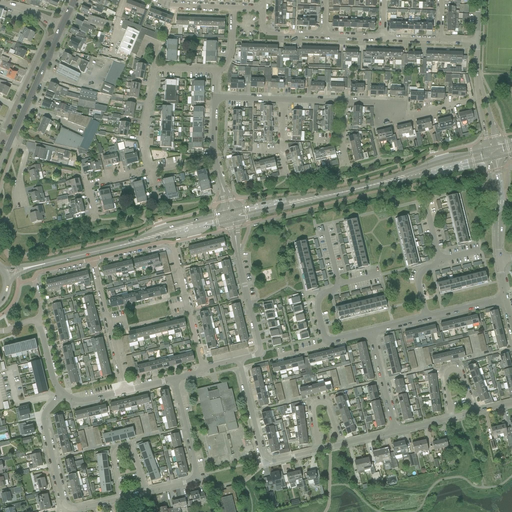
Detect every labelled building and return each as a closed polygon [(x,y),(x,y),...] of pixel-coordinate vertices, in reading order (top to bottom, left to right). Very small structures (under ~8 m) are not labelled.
[(103,0),(93,0),(93,2),(96,3),(95,7),(101,10),(103,7),(106,1),(103,0)] [(131,11),(134,3),(128,1),(125,8),(131,11)] [(137,13),(140,5),(134,3),(131,11),(137,13)] [(459,8),(459,5),(452,4),(451,4),(451,7),(447,7),(446,8),(446,10),(446,11),(447,11),(447,13),(455,14),(458,14),(459,14),(459,11),(455,11),(455,8),(459,8)] [(89,12),(92,13),(93,13),(94,11),(83,5),(82,7),(81,7),(80,10),(81,10),(80,12),(87,15),(89,12)] [(146,8),(140,5),(137,13),(143,15),(146,8)] [(101,10),(95,7),(94,11),(102,14),(108,16),(109,14),(106,12),(101,10)] [(153,19),(156,11),(150,9),(148,16),(153,19)] [(159,21),(162,14),(156,11),(153,19),(159,21)] [(165,23),(167,16),(162,14),(159,21),(165,23)] [(111,26),(112,22),(89,16),(87,22),(87,23),(90,24),(93,25),(98,27),(110,30),(111,26)] [(173,18),(167,16),(165,23),(170,25),(173,18)] [(95,28),(83,23),(84,21),(77,17),(74,23),(80,26),(81,27),(81,26),(87,29),(89,29),(94,31),(95,28)] [(130,55),(131,53),(132,50),(133,47),(134,45),(136,42),(137,39),(138,36),(139,33),(142,28),(141,27),(138,26),(133,24),(129,22),(125,21),(124,23),(122,24),(123,25),(121,29),(126,31),(118,50),(130,55)] [(78,32),(79,30),(72,27),(70,32),(76,35),(84,37),(85,35),(78,32)] [(35,35),(34,35),(35,34),(32,32),(31,32),(28,31),(25,37),(20,34),(17,41),(22,43),(24,39),(31,42),(33,38),(34,37),(35,36),(35,35)] [(80,43),(84,44),(85,42),(85,39),(76,36),(74,39),(72,38),(68,46),(69,46),(69,47),(71,48),(72,47),(77,50),(77,49),(79,50),(78,51),(80,52),(82,47),(79,46),(80,43)] [(26,52),(21,49),(23,46),(16,43),(13,51),(15,52),(14,55),(23,59),(26,52)] [(277,46),(271,46),(271,57),(277,57),(276,63),(276,69),(279,69),(280,57),(277,57),(277,46)] [(280,57),(279,69),(282,69),(283,59),(289,59),(289,47),(288,47),(288,48),(283,48),(283,57),(280,57)] [(289,59),(289,63),(292,63),(292,61),(298,61),(298,50),(295,50),(295,49),(290,48),(290,47),(289,47),(289,59)] [(4,50),(0,48),(0,60),(7,63),(9,59),(1,56),(4,50)] [(331,56),(331,59),(334,59),(334,56),(337,56),(337,60),(336,60),(336,69),(340,69),(340,53),(337,53),(338,48),(332,48),(331,56)] [(365,49),(365,52),(362,52),(362,60),(371,60),(372,50),(365,49)] [(351,61),(351,59),(351,50),(345,50),(345,54),(342,53),(342,59),(342,71),(345,71),(347,71),(347,65),(345,65),(345,62),(351,62),(351,61)] [(358,51),(351,50),(351,59),(357,59),(357,71),(360,72),(360,58),(360,54),(357,53),(358,51)] [(396,51),(395,61),(401,61),(401,65),(401,67),(404,67),(404,64),(405,54),(402,54),(402,51),(401,50),(399,50),(398,51),(396,51)] [(413,63),(414,53),(412,52),(411,52),(408,52),(408,55),(405,54),(404,64),(407,64),(407,63),(413,63)] [(61,61),(66,64),(70,66),(72,61),(76,63),(79,58),(75,57),(75,59),(71,57),(64,54),(61,61)] [(81,60),(78,66),(80,72),(84,74),(89,63),(81,60)] [(134,60),(132,70),(134,71),(137,71),(144,72),(146,65),(140,64),(141,62),(142,62),(134,60)] [(2,62),(0,65),(0,68),(9,73),(6,77),(13,80),(14,79),(15,80),(16,79),(16,78),(16,76),(15,76),(17,73),(12,71),(14,66),(2,62)] [(118,82),(119,78),(125,65),(113,62),(112,65),(119,68),(110,87),(104,84),(99,94),(104,95),(112,96),(112,95),(118,82)] [(59,64),(55,72),(75,81),(79,73),(59,64)] [(234,66),(231,65),(228,73),(227,84),(231,84),(231,89),(235,90),(235,89),(237,89),(237,80),(237,78),(231,77),(232,74),(231,74),(234,66)] [(287,87),(287,83),(288,69),(285,69),(284,77),(278,77),(277,80),(277,88),(284,89),(284,85),(287,85),(287,87)] [(297,89),(297,78),(291,78),(291,69),(288,69),(287,83),(291,83),(290,89),(297,89)] [(327,76),(327,83),(331,83),(331,92),(337,92),(337,82),(331,82),(331,70),(328,70),(327,76)] [(143,80),(144,72),(137,71),(134,71),(133,75),(132,75),(131,77),(127,77),(126,80),(138,82),(138,81),(137,81),(138,79),(143,80)] [(347,89),(347,79),(348,71),(347,71),(345,71),(344,78),(343,78),(343,82),(337,82),(337,92),(343,93),(344,89),(347,89)] [(357,93),(357,85),(357,82),(353,82),(353,84),(350,84),(351,82),(351,79),(351,71),(348,71),(347,79),(347,89),(347,88),(350,89),(350,93),(357,93)] [(6,82),(0,80),(0,93),(6,96),(10,89),(5,87),(6,82)] [(65,98),(66,97),(79,100),(77,106),(93,110),(97,93),(81,89),(79,96),(67,93),(61,91),(62,88),(50,83),(47,91),(55,94),(54,94),(59,96),(60,96),(65,98)] [(140,85),(134,84),(131,83),(131,84),(128,83),(127,87),(131,87),(130,90),(139,92),(140,85)] [(448,89),(448,94),(452,94),(452,96),(458,96),(458,86),(452,85),(451,83),(448,83),(448,89)] [(138,98),(139,92),(130,90),(130,93),(126,93),(126,96),(129,97),(138,99),(138,98)] [(417,101),(417,93),(417,91),(409,90),(408,94),(410,95),(410,100),(417,101)] [(59,97),(53,94),(47,92),(45,97),(52,100),(53,98),(58,100),(59,97)] [(176,97),(164,96),(164,101),(163,101),(167,101),(167,104),(163,104),(175,105),(175,104),(178,104),(178,97),(176,97)] [(205,98),(194,97),(191,97),(191,105),(193,105),(201,106),(201,103),(205,103),(205,98)] [(69,107),(60,103),(59,106),(53,104),(53,105),(51,105),(52,103),(44,100),(41,106),(50,110),(50,109),(53,110),(53,111),(57,111),(66,113),(74,115),(76,108),(69,107)] [(126,106),(126,110),(134,111),(135,104),(125,102),(124,105),(126,106)] [(172,112),(174,112),(175,105),(163,104),(163,106),(160,106),(160,107),(161,107),(161,109),(160,109),(159,112),(172,112)] [(263,109),(263,112),(272,112),(272,107),(268,107),(268,104),(260,104),(260,109),(263,109)] [(201,108),(201,106),(193,105),(191,105),(193,108),(193,113),(204,113),(204,108),(201,108)] [(133,118),(134,111),(126,110),(125,113),(123,113),(122,116),(133,118)] [(471,111),(464,112),(466,120),(468,120),(470,119),(470,120),(478,119),(476,110),(475,110),(477,115),(472,116),(471,111)] [(89,147),(101,120),(94,119),(83,117),(74,115),(66,113),(57,111),(56,117),(65,118),(68,119),(68,122),(86,129),(83,136),(61,128),(59,133),(57,137),(54,144),(54,145),(78,150),(81,151),(87,152),(89,147)] [(464,112),(458,114),(460,123),(461,126),(468,125),(467,124),(466,120),(464,112)] [(450,117),(443,119),(445,127),(449,126),(449,127),(452,127),(451,120),(450,117)] [(50,129),(53,122),(44,118),(41,125),(50,129)] [(438,125),(434,126),(436,134),(438,142),(441,141),(438,130),(442,129),(442,128),(445,127),(443,119),(437,121),(438,125)] [(429,120),(422,121),(424,129),(428,128),(428,131),(432,130),(429,120)] [(422,121),(416,123),(417,129),(418,133),(418,134),(419,133),(422,133),(421,130),(424,129),(422,121)] [(120,129),(128,130),(130,124),(119,122),(118,125),(121,126),(120,129)] [(415,133),(412,134),(410,124),(403,126),(405,134),(406,138),(409,137),(409,136),(413,135),(413,137),(416,136),(415,133)] [(47,136),(50,129),(41,125),(37,132),(47,136)] [(401,134),(405,134),(403,126),(396,127),(399,138),(402,137),(401,134)] [(128,130),(120,129),(118,129),(117,136),(127,138),(128,130)] [(391,129),(384,131),(385,139),(386,139),(385,138),(388,137),(389,140),(393,139),(391,129)] [(359,138),(358,135),(359,135),(359,132),(351,131),(353,136),(349,137),(350,143),(358,141),(358,138),(359,138)] [(385,139),(384,131),(377,132),(378,139),(376,139),(379,153),(380,156),(386,155),(385,152),(382,153),(380,143),(384,142),(384,141),(386,141),(386,139),(385,139)] [(301,138),(301,132),(292,132),(292,137),(292,141),(300,141),(301,138)] [(54,144),(57,137),(55,136),(53,139),(50,138),(48,141),(54,144)] [(359,141),(358,141),(350,143),(352,150),(360,148),(359,144),(360,144),(359,141)] [(244,148),(244,142),(242,142),(233,142),(233,147),(234,147),(234,152),(241,152),(241,148),(244,148)] [(116,151),(109,153),(110,155),(112,165),(119,163),(118,160),(121,159),(119,151),(119,150),(117,144),(117,143),(114,144),(116,151)] [(119,144),(117,144),(119,150),(119,151),(121,159),(125,158),(127,166),(129,165),(131,164),(131,165),(132,165),(131,164),(138,162),(136,154),(134,155),(133,149),(128,150),(128,149),(125,150),(125,149),(123,143),(119,144)] [(299,147),(298,143),(292,143),(293,148),(289,149),(290,154),(299,152),(298,147),(299,147)] [(54,153),(55,151),(55,148),(49,147),(41,145),(40,149),(36,148),(34,155),(33,158),(35,159),(36,159),(45,161),(48,151),(54,153)] [(361,147),(360,148),(352,150),(353,156),(362,154),(361,150),(362,150),(361,147)] [(70,152),(55,148),(55,151),(57,151),(57,149),(59,150),(58,154),(64,155),(63,159),(68,160),(70,152)] [(365,159),(364,155),(364,153),(362,154),(353,156),(355,162),(365,159)] [(231,159),(232,164),(240,162),(243,161),(242,156),(239,157),(239,154),(231,154),(232,158),(231,159)] [(102,166),(99,155),(96,155),(97,159),(94,160),(93,162),(91,163),(93,171),(93,172),(100,171),(99,167),(102,166)] [(110,155),(103,157),(104,161),(105,166),(112,165),(110,155)] [(81,161),(80,161),(84,175),(87,174),(89,174),(88,172),(93,171),(91,163),(90,158),(87,159),(87,160),(81,162),(81,161)] [(43,179),(39,164),(31,167),(32,172),(29,172),(31,178),(30,179),(31,182),(32,181),(32,182),(39,180),(43,179)] [(303,167),(294,169),(295,174),(298,174),(299,176),(307,174),(305,166),(303,167)] [(63,172),(71,174),(72,170),(61,168),(59,176),(62,177),(63,172)] [(249,181),(248,176),(247,176),(236,179),(237,184),(249,181)] [(163,186),(174,183),(176,183),(176,182),(175,182),(174,177),(161,181),(163,180),(163,182),(162,183),(163,186)] [(71,184),(72,188),(80,186),(79,179),(69,182),(69,185),(71,184)] [(129,181),(129,183),(130,184),(132,184),(133,189),(145,186),(144,184),(143,184),(142,182),(144,181),(137,183),(136,179),(129,181)] [(100,188),(101,188),(102,191),(97,192),(99,192),(100,194),(99,194),(99,197),(113,194),(111,189),(113,189),(112,185),(100,188)] [(212,190),(211,185),(200,187),(201,192),(202,192),(203,198),(211,196),(210,190),(212,190)] [(73,191),(68,193),(69,196),(75,194),(82,192),(80,186),(72,188),(73,191)] [(34,193),(30,194),(32,203),(36,202),(37,205),(45,203),(44,198),(43,194),(42,194),(41,187),(39,188),(33,189),(34,193)] [(177,187),(175,188),(163,191),(165,190),(166,192),(165,193),(163,193),(164,196),(165,195),(165,196),(178,193),(179,192),(177,187)] [(179,199),(178,193),(165,196),(166,198),(167,198),(167,200),(166,200),(166,201),(173,199),(175,198),(176,200),(179,199)] [(114,199),(113,194),(99,197),(100,200),(101,200),(102,202),(100,202),(114,199)] [(447,197),(446,198),(447,197),(449,203),(461,200),(460,196),(459,197),(459,195),(459,194),(447,197)] [(83,206),(81,199),(70,202),(72,209),(73,208),(76,207),(76,208),(83,206)] [(115,204),(114,199),(100,202),(102,202),(102,204),(101,204),(102,207),(115,204)] [(461,200),(449,203),(450,208),(461,205),(461,203),(461,200)] [(115,204),(102,207),(102,210),(103,210),(104,211),(102,212),(112,210),(112,212),(117,211),(115,204)] [(461,205),(450,208),(451,213),(463,210),(462,207),(461,205)] [(85,213),(83,206),(76,208),(76,207),(73,208),(74,215),(85,213)] [(29,215),(31,223),(42,221),(40,213),(43,212),(42,207),(32,209),(33,214),(29,215)] [(463,210),(451,213),(452,218),(464,215),(463,213),(464,213),(463,210)] [(464,215),(452,218),(454,223),(466,221),(465,217),(464,218),(464,215)] [(410,221),(409,216),(395,219),(396,221),(397,221),(398,224),(410,221)] [(357,219),(344,222),(345,228),(357,225),(356,221),(358,221),(357,219)] [(411,227),(410,221),(398,224),(399,228),(397,228),(398,230),(411,227)] [(466,221),(454,223),(455,229),(466,226),(466,224),(466,221)] [(357,225),(345,228),(346,233),(360,229),(359,228),(358,228),(357,225)] [(413,232),(411,227),(398,230),(398,231),(400,231),(401,235),(413,232)] [(360,229),(346,233),(347,238),(360,235),(359,231),(360,231),(360,229)] [(468,231),(456,234),(458,239),(469,236),(468,234),(469,234),(468,231)] [(414,237),(413,232),(401,235),(401,238),(400,239),(400,240),(414,237)] [(360,235),(347,238),(349,243),(362,240),(362,238),(360,239),(360,235)] [(459,244),(457,245),(458,245),(459,245),(471,242),(470,238),(469,236),(458,239),(459,244)] [(415,242),(414,237),(400,240),(401,242),(402,241),(403,245),(415,242)] [(220,239),(218,240),(220,249),(223,248),(223,249),(226,248),(224,239),(220,240),(220,239)] [(362,240),(349,243),(350,248),(362,245),(361,242),(363,241),(362,240)] [(296,245),(297,249),(306,246),(305,241),(306,241),(294,243),(295,245),(296,245)] [(206,243),(208,252),(214,251),(212,242),(208,243),(208,242),(206,243)] [(416,248),(415,242),(403,245),(404,249),(403,249),(403,251),(416,248)] [(203,254),(200,245),(196,245),(194,245),(196,254),(200,254),(203,254)] [(362,245),(350,248),(351,254),(365,250),(365,249),(363,249),(362,245)] [(418,253),(416,248),(403,251),(403,252),(405,252),(406,256),(418,253)] [(365,250),(351,254),(353,259),(365,256),(364,252),(365,252),(365,250)] [(419,258),(418,253),(406,256),(406,259),(405,260),(405,261),(419,258)] [(153,255),(151,256),(153,265),(156,264),(157,265),(159,264),(157,255),(153,256),(153,255)] [(365,256),(353,259),(354,264),(368,261),(367,259),(366,260),(365,256)] [(145,258),(142,258),(140,258),(142,268),(145,267),(145,268),(148,267),(145,258)] [(420,263),(419,258),(405,261),(406,263),(407,262),(408,266),(407,266),(407,267),(420,263)] [(229,260),(221,262),(223,269),(230,267),(230,266),(231,266),(230,263),(229,263),(229,260)] [(127,262),(125,262),(126,264),(127,271),(131,270),(131,271),(134,270),(131,261),(128,262),(127,262)] [(368,261),(354,264),(355,270),(369,266),(367,266),(366,263),(368,262),(368,261)] [(119,264),(116,265),(116,264),(114,265),(116,274),(119,273),(119,274),(122,273),(119,264)] [(116,274),(114,265),(111,265),(112,266),(108,267),(110,276),(113,275),(116,274)] [(110,276),(108,267),(104,268),(104,267),(102,268),(104,276),(107,276),(109,284),(112,284),(110,276)] [(189,270),(191,276),(202,274),(200,267),(189,270)] [(232,273),(230,267),(223,269),(220,269),(221,275),(224,275),(232,273)] [(93,282),(91,274),(88,275),(87,271),(85,272),(81,273),(84,282),(84,285),(90,283),(90,282),(93,282)] [(485,273),(479,274),(482,283),(485,282),(486,284),(488,283),(485,271),(484,271),(485,273)] [(84,282),(81,273),(78,274),(78,273),(75,274),(78,283),(81,282),(81,285),(84,285),(84,282)] [(191,276),(192,282),(200,280),(203,280),(202,274),(191,276)] [(72,285),(70,276),(66,277),(66,276),(64,277),(66,286),(69,285),(69,286),(72,285)] [(58,289),(60,288),(58,279),(54,280),(54,279),(52,280),(54,289),(57,288),(58,289)] [(204,279),(203,280),(200,280),(192,282),(194,288),(201,286),(205,286),(204,279)] [(51,289),(54,289),(52,280),(50,280),(50,281),(46,282),(49,291),(51,290),(51,289)] [(169,293),(168,290),(168,288),(167,285),(166,282),(161,283),(162,287),(159,288),(161,296),(167,294),(169,293)] [(445,293),(443,283),(438,284),(437,283),(440,295),(440,293),(443,292),(444,294),(445,293)] [(235,287),(235,285),(227,287),(228,293),(236,291),(236,290),(237,290),(236,287),(235,287)] [(155,297),(161,296),(159,288),(153,289),(155,297)] [(155,297),(153,289),(146,291),(148,299),(155,297)] [(136,302),(142,300),(140,292),(140,291),(138,291),(134,292),(134,294),(136,302)] [(148,299),(146,291),(140,292),(142,300),(148,299)] [(238,297),(236,291),(228,293),(230,299),(238,297)] [(196,300),(204,298),(207,298),(206,292),(203,292),(195,294),(196,300)] [(118,306),(116,298),(115,296),(115,293),(111,294),(112,299),(110,300),(112,308),(118,306)] [(122,297),(121,294),(117,295),(115,296),(116,298),(118,306),(124,305),(122,297)] [(130,303),(136,302),(134,294),(128,295),(130,303)] [(299,297),(298,294),(292,295),(293,299),(291,299),(292,305),(300,303),(301,303),(299,297)] [(84,297),(85,304),(93,302),(92,295),(84,297)] [(130,303),(128,295),(122,297),(124,305),(130,303)] [(384,297),(379,298),(382,310),(385,309),(387,308),(387,309),(384,297),(384,296),(383,296),(384,297)] [(206,305),(204,298),(196,300),(198,307),(206,305)] [(379,298),(373,300),(376,311),(378,310),(378,311),(382,310),(379,298)] [(274,305),(273,300),(263,302),(263,306),(264,312),(265,311),(274,309),(273,305),(274,305)] [(373,300),(368,301),(371,313),(374,312),(374,311),(376,311),(373,300)] [(368,301),(363,302),(366,314),(368,313),(368,314),(371,313),(368,301)] [(95,308),(93,302),(85,304),(87,310),(95,308)] [(363,302),(358,303),(361,315),(364,315),(364,314),(366,314),(363,302)] [(52,305),(54,311),(62,309),(60,303),(52,305)] [(292,305),(290,305),(291,310),(292,311),(294,310),(295,314),(302,312),(303,312),(301,306),(300,303),(292,305)] [(358,303),(352,305),(355,316),(357,316),(361,315),(358,303)] [(352,305),(347,306),(350,318),(353,317),(355,316),(352,305)] [(347,306),(342,307),(345,319),(347,318),(347,319),(350,318),(347,306)] [(336,307),(336,308),(339,321),(343,320),(343,319),(345,319),(342,307),(337,309),(336,307)] [(96,314),(95,308),(87,310),(88,316),(96,314)] [(200,313),(201,319),(209,318),(212,317),(210,308),(201,310),(202,313),(200,313)] [(498,312),(497,311),(493,311),(492,308),(484,310),(485,314),(489,313),(491,319),(499,317),(498,314),(499,313),(498,312)] [(63,315),(62,309),(54,311),(55,317),(63,315)] [(276,309),(274,309),(265,311),(265,314),(267,320),(275,318),(273,313),(277,312),(276,309)] [(328,314),(335,312),(334,310),(323,312),(325,319),(329,318),(328,314)] [(295,314),(293,314),(294,317),(295,316),(297,322),(299,322),(304,320),(305,320),(303,314),(303,315),(302,312),(295,314)] [(90,322),(98,320),(96,314),(88,316),(90,322)] [(65,322),(63,315),(55,317),(56,324),(65,322)] [(477,317),(477,316),(470,317),(472,325),(480,323),(479,317),(477,317)] [(500,323),(499,317),(491,319),(492,325),(500,323)] [(275,318),(267,320),(268,323),(267,323),(269,329),(277,327),(276,321),(275,321),(275,318)] [(184,319),(178,321),(180,329),(186,327),(184,319)] [(98,320),(90,322),(87,323),(88,329),(91,328),(99,326),(98,320)] [(305,323),(304,320),(299,322),(299,325),(297,325),(299,331),(298,331),(306,329),(307,329),(305,323)] [(180,329),(178,321),(172,322),(174,330),(175,334),(181,332),(180,329)] [(66,328),(65,322),(56,324),(58,330),(66,328)] [(174,330),(172,322),(166,323),(168,332),(174,330)] [(168,332),(166,323),(159,325),(161,333),(168,332)] [(448,331),(446,323),(440,324),(442,332),(448,331)] [(502,329),(500,323),(492,325),(494,331),(502,329)] [(101,333),(99,326),(91,328),(93,334),(94,334),(95,336),(99,335),(99,333),(101,333)] [(155,335),(153,326),(147,328),(149,336),(155,335)] [(280,326),(277,327),(269,329),(270,332),(269,332),(271,338),(279,336),(278,330),(281,330),(280,326)] [(435,326),(428,327),(430,335),(431,338),(433,345),(436,344),(437,344),(436,341),(434,339),(433,334),(436,333),(437,335),(440,335),(439,333),(439,330),(436,331),(435,326)] [(68,334),(66,328),(58,330),(59,336),(68,334)] [(141,329),(143,338),(144,340),(150,339),(149,336),(147,328),(141,329)] [(245,330),(245,328),(237,330),(234,331),(235,337),(238,336),(246,334),(246,332),(247,332),(246,330),(245,330)] [(204,331),(205,337),(213,336),(216,335),(215,329),(212,330),(204,331)] [(309,338),(308,332),(307,332),(306,329),(298,331),(296,332),(297,335),(299,334),(301,340),(309,338)] [(503,335),(502,329),(494,331),(495,337),(503,335)] [(418,338),(416,330),(410,331),(412,339),(413,342),(414,345),(414,346),(415,349),(421,347),(420,345),(420,344),(417,344),(416,338),(418,338)] [(127,336),(128,339),(128,342),(129,344),(138,342),(137,339),(135,331),(129,332),(129,336),(127,336)] [(412,339),(410,331),(404,333),(406,341),(412,339)] [(386,337),(384,338),(385,344),(393,342),(396,341),(394,332),(386,334),(386,337)] [(69,340),(68,334),(59,336),(61,342),(63,342),(63,344),(68,343),(67,340),(69,340)] [(248,340),(246,334),(238,336),(240,342),(248,340)] [(279,336),(271,338),(272,341),(271,341),(273,347),(281,345),(280,339),(282,338),(283,339),(288,338),(287,334),(282,335),(279,336)] [(505,341),(503,335),(495,337),(497,343),(505,341)] [(104,344),(102,338),(94,340),(94,338),(90,339),(92,347),(95,346),(104,344)] [(506,347),(505,341),(497,343),(498,349),(506,347)] [(216,348),(215,342),(207,343),(208,350),(216,348)] [(395,348),(393,342),(385,344),(387,350),(395,348)] [(63,347),(62,348),(64,354),(72,352),(71,349),(75,348),(73,343),(63,346),(63,347)] [(356,344),(358,351),(366,349),(365,343),(356,344)] [(105,350),(104,344),(95,346),(92,347),(94,353),(97,352),(105,350)] [(344,348),(338,349),(340,357),(341,363),(345,362),(344,356),(346,355),(344,348)] [(396,354),(395,348),(387,350),(388,356),(396,354)] [(367,355),(366,349),(358,351),(359,357),(367,355)] [(463,349),(456,351),(458,359),(465,357),(463,349)] [(107,356),(105,350),(97,352),(98,358),(107,356)] [(188,362),(186,354),(185,350),(179,352),(180,356),(182,364),(188,362)] [(334,358),(332,350),(326,352),(328,360),(328,363),(334,362),(334,358)] [(458,359),(456,351),(450,352),(452,360),(458,359)] [(73,358),(72,352),(64,354),(65,360),(73,358)] [(452,360),(450,352),(444,354),(446,362),(452,360)] [(192,353),(186,354),(188,362),(194,361),(192,353)] [(398,361),(396,354),(388,356),(390,363),(398,361)] [(446,362),(444,354),(438,355),(440,363),(446,362)] [(315,363),(314,355),(308,356),(308,358),(305,359),(308,368),(308,371),(312,370),(310,364),(315,363)] [(369,361),(367,355),(359,357),(361,363),(369,361)] [(440,363),(438,355),(432,356),(434,365),(440,363)] [(108,362),(107,356),(98,358),(100,364),(108,362)] [(182,364),(180,356),(174,357),(176,365),(182,364)] [(176,365),(174,357),(168,359),(170,367),(176,365)] [(75,364),(73,358),(65,360),(67,366),(75,364)] [(302,358),(296,359),(298,367),(299,371),(308,368),(305,359),(302,359),(302,358)] [(168,359),(162,360),(164,368),(170,367),(168,359)] [(164,368),(162,360),(155,362),(157,370),(164,368)] [(511,366),(509,360),(501,362),(499,362),(500,365),(502,364),(503,368),(511,366)] [(370,367),(369,361),(361,363),(362,369),(370,367)] [(399,367),(398,361),(390,363),(391,369),(399,367)] [(110,369),(108,362),(100,364),(101,370),(110,369)] [(145,373),(143,365),(137,366),(136,362),(133,363),(134,364),(134,366),(135,369),(136,372),(136,374),(139,374),(145,373)] [(157,370),(155,362),(149,363),(151,371),(157,370)] [(151,371),(149,363),(143,365),(145,373),(151,371)] [(251,370),(252,376),(260,374),(259,368),(265,367),(264,363),(254,366),(255,369),(251,370)] [(280,372),(278,363),(272,365),(273,373),(280,372)] [(76,370),(75,364),(67,366),(66,366),(66,367),(66,366),(67,370),(68,370),(68,372),(76,370)] [(468,367),(470,372),(477,370),(475,364),(468,367)] [(372,373),(370,367),(362,369),(364,375),(372,373)] [(401,373),(399,367),(391,369),(393,375),(401,373)] [(111,375),(110,369),(101,370),(101,371),(103,377),(111,375)] [(503,371),(505,377),(511,375),(511,371),(511,369),(503,371)] [(436,381),(435,374),(432,375),(432,370),(424,372),(424,376),(427,376),(428,382),(436,381)] [(480,376),(477,370),(470,372),(472,378),(480,376)] [(373,379),(372,373),(364,375),(365,381),(373,379)] [(262,380),(260,374),(252,376),(254,382),(262,380)] [(79,382),(78,376),(70,378),(71,384),(79,382)] [(482,382),(480,376),(472,378),(474,384),(482,382)] [(263,387),(262,380),(254,382),(255,389),(263,387)] [(485,380),(482,382),(474,384),(476,390),(482,388),(484,388),(484,387),(487,386),(485,380)] [(330,381),(324,383),(326,391),(332,389),(330,381)] [(205,388),(197,390),(208,436),(218,434),(216,427),(226,425),(228,432),(238,429),(234,412),(237,411),(235,404),(233,397),(234,397),(232,389),(228,390),(227,383),(219,384),(220,389),(206,393),(205,388)] [(326,391),(324,383),(318,384),(320,392),(326,391)] [(320,392),(318,384),(312,386),(313,394),(320,392)] [(405,392),(404,385),(396,387),(396,390),(395,391),(396,393),(397,394),(405,392)] [(313,394),(312,386),(305,387),(307,395),(313,394)] [(375,386),(367,388),(368,394),(376,392),(375,386)] [(265,393),(263,387),(255,389),(257,395),(265,393)] [(307,395),(305,387),(299,389),(301,397),(307,395)] [(486,393),(484,388),(482,388),(476,390),(478,396),(486,393)] [(160,392),(161,398),(169,396),(168,390),(160,392)] [(257,395),(258,401),(266,399),(269,398),(268,392),(265,393),(257,395)] [(338,398),(335,399),(337,405),(345,402),(348,401),(346,395),(344,396),(343,392),(337,393),(338,398)] [(378,398),(376,392),(368,394),(370,400),(378,398)] [(489,392),(486,393),(478,396),(481,402),(483,401),(485,405),(493,403),(489,392)] [(398,396),(399,402),(407,401),(406,394),(398,396)] [(147,395),(141,396),(143,404),(149,403),(147,395)] [(171,402),(169,396),(161,398),(163,404),(171,402)] [(131,407),(129,399),(123,401),(124,409),(131,407)] [(268,405),(266,399),(258,401),(260,407),(268,405)] [(379,401),(371,403),(372,409),(380,407),(379,401)] [(409,407),(407,401),(399,402),(401,409),(409,407)] [(118,410),(116,402),(110,404),(112,412),(118,410)] [(172,408),(171,402),(163,404),(164,410),(172,408)] [(303,407),(300,407),(299,402),(296,403),(290,404),(292,414),(295,414),(303,413),(303,407)] [(347,408),(345,402),(337,405),(339,411),(347,408)] [(107,413),(105,405),(99,406),(101,415),(107,413)] [(28,406),(15,409),(16,410),(17,413),(19,413),(21,421),(29,419),(28,416),(27,416),(27,415),(30,414),(28,406)] [(101,415),(99,406),(93,408),(95,416),(101,415)] [(410,413),(409,407),(401,409),(402,415),(410,413)] [(95,416),(93,408),(87,409),(89,418),(95,416)] [(173,411),(172,408),(164,410),(166,417),(174,415),(175,415),(174,411),(173,411)] [(350,411),(348,412),(347,408),(339,411),(341,417),(349,414),(350,413),(350,411)] [(89,418),(87,409),(81,411),(83,419),(89,418)] [(83,419),(81,411),(74,412),(76,420),(76,421),(83,419)] [(383,419),(382,413),(374,415),(375,421),(383,419)] [(413,419),(412,419),(410,413),(402,415),(404,421),(405,421),(405,424),(414,422),(413,419)] [(351,420),(349,414),(341,417),(343,422),(351,420)] [(54,417),(55,424),(63,422),(62,415),(54,417)] [(175,421),(174,415),(166,417),(167,423),(175,421)] [(272,424),(271,418),(263,420),(264,426),(272,424)] [(385,426),(383,419),(375,421),(377,427),(385,426)] [(353,426),(351,420),(343,422),(345,428),(353,426)] [(177,427),(175,421),(167,423),(169,429),(177,427)] [(65,428),(63,422),(55,424),(57,430),(65,428)] [(34,433),(33,425),(26,427),(25,423),(18,425),(19,429),(23,428),(25,435),(34,433)] [(505,425),(498,427),(500,438),(504,437),(506,436),(510,451),(511,450),(511,442),(510,436),(510,435),(509,433),(507,433),(506,431),(505,425)] [(266,432),(266,435),(275,433),(274,432),(273,427),(273,426),(265,428),(265,429),(264,429),(265,432),(266,432)] [(355,432),(353,426),(345,428),(348,434),(355,432)] [(498,427),(491,429),(493,438),(497,437),(497,439),(501,439),(500,438),(498,427)] [(65,428),(57,430),(58,436),(66,434),(70,433),(69,430),(66,431),(65,428)] [(127,429),(126,428),(123,428),(123,430),(112,432),(112,431),(108,432),(108,433),(103,435),(103,436),(105,444),(111,443),(112,445),(115,444),(114,442),(126,439),(127,441),(129,440),(129,438),(135,437),(133,429),(132,428),(127,429)] [(276,439),(275,433),(266,435),(268,441),(276,439)] [(58,436),(60,442),(68,440),(66,434),(58,436)] [(178,434),(170,435),(172,442),(180,440),(178,434)] [(268,441),(269,447),(278,445),(276,439),(268,441)] [(446,439),(439,441),(441,448),(444,448),(444,450),(448,449),(446,439)] [(181,446),(180,440),(172,442),(173,448),(181,446)] [(426,440),(419,442),(421,451),(425,450),(425,451),(428,451),(426,440)] [(404,441),(398,443),(401,455),(408,453),(407,446),(406,446),(404,441)] [(441,448),(439,441),(432,443),(435,452),(438,452),(438,449),(441,448)] [(36,442),(24,445),(26,454),(38,451),(36,442)] [(142,442),(136,445),(137,448),(139,447),(143,459),(141,460),(142,462),(144,462),(146,467),(148,473),(146,474),(147,477),(149,476),(151,482),(160,479),(160,478),(158,474),(160,473),(159,471),(158,469),(157,469),(155,464),(153,459),(155,458),(153,455),(152,455),(148,445),(149,444),(149,442),(143,444),(142,442)] [(395,456),(397,456),(401,455),(398,443),(398,442),(394,443),(394,444),(393,444),(394,449),(393,449),(395,456),(392,457),(394,468),(398,467),(395,456)] [(421,451),(419,442),(412,444),(415,454),(418,453),(418,452),(421,451)] [(279,451),(280,455),(289,452),(287,443),(283,443),(285,450),(279,451)] [(271,453),(279,451),(278,445),(269,447),(271,453)] [(72,446),(69,446),(61,448),(63,454),(73,452),(72,446)] [(182,448),(174,450),(175,456),(183,455),(183,452),(184,452),(183,449),(182,449),(182,448)] [(391,469),(394,468),(392,457),(389,458),(387,450),(380,451),(382,461),(383,465),(390,463),(391,469)] [(108,451),(101,452),(101,454),(95,455),(95,457),(97,457),(98,468),(97,468),(97,472),(99,472),(100,483),(99,483),(99,487),(101,487),(101,493),(111,491),(110,485),(112,485),(112,482),(110,483),(108,470),(110,470),(110,467),(108,468),(106,456),(109,455),(108,451)] [(382,461),(380,451),(373,453),(376,463),(382,461)] [(32,458),(32,462),(41,460),(39,454),(32,455),(32,454),(26,456),(27,459),(32,458)] [(185,461),(183,455),(175,456),(177,463),(185,461)] [(368,458),(362,460),(364,470),(370,468),(371,468),(370,465),(368,458)] [(72,459),(64,461),(66,467),(74,465),(80,464),(81,463),(80,461),(73,462),(72,459)] [(42,466),(41,460),(32,462),(33,465),(29,466),(30,469),(35,468),(35,467),(42,466)] [(364,470),(362,460),(355,462),(356,469),(357,471),(364,470)] [(186,467),(185,461),(177,463),(178,469),(186,467)] [(75,471),(75,468),(81,466),(80,466),(80,464),(74,465),(66,467),(67,473),(75,471)] [(187,469),(186,467),(178,469),(175,469),(177,479),(182,478),(181,475),(188,473),(187,473),(188,472),(188,469),(187,469)] [(271,477),(267,478),(269,486),(274,484),(275,485),(280,484),(281,483),(281,480),(284,480),(284,476),(283,476),(282,476),(281,472),(279,473),(278,472),(277,471),(275,471),(274,472),(275,473),(270,474),(271,477)] [(300,471),(293,472),(295,483),(296,485),(302,483),(303,487),(307,486),(305,480),(302,481),(300,471)] [(322,485),(320,478),(317,478),(315,471),(306,473),(308,481),(313,480),(314,483),(315,486),(319,485),(322,485)] [(293,472),(286,474),(287,476),(288,482),(289,484),(295,483),(293,472)] [(0,487),(9,485),(7,480),(9,480),(7,473),(0,475),(1,478),(0,478),(0,487)] [(37,475),(33,476),(34,481),(37,480),(37,482),(39,490),(41,489),(44,489),(45,489),(45,488),(47,488),(44,478),(41,479),(40,474),(37,475)] [(68,476),(69,482),(77,480),(76,474),(68,476)] [(387,476),(389,484),(397,481),(395,474),(387,476)] [(79,486),(77,480),(69,482),(71,488),(79,486)] [(82,485),(79,486),(71,488),(72,494),(80,492),(84,491),(82,485)] [(7,493),(1,494),(3,503),(9,502),(11,501),(10,495),(15,494),(15,493),(22,492),(20,486),(14,488),(8,489),(6,490),(7,493)] [(239,511),(238,506),(235,490),(233,491),(232,486),(226,488),(226,490),(219,492),(221,499),(220,499),(222,511),(235,511),(239,511)] [(193,501),(189,502),(190,507),(194,506),(194,503),(206,500),(204,493),(199,494),(198,491),(197,491),(194,491),(193,492),(194,492),(190,493),(191,497),(192,497),(193,501)] [(82,499),(80,492),(72,494),(74,500),(82,499)] [(47,494),(39,496),(37,497),(39,504),(49,501),(47,494)] [(187,506),(185,498),(178,500),(180,509),(183,508),(183,507),(187,506)] [(174,511),(180,510),(180,509),(178,500),(171,502),(174,511)] [(14,511),(14,510),(27,507),(26,501),(17,503),(17,504),(12,505),(12,508),(5,510),(5,511),(14,511)] [(50,509),(49,501),(39,504),(41,511),(50,509)]
